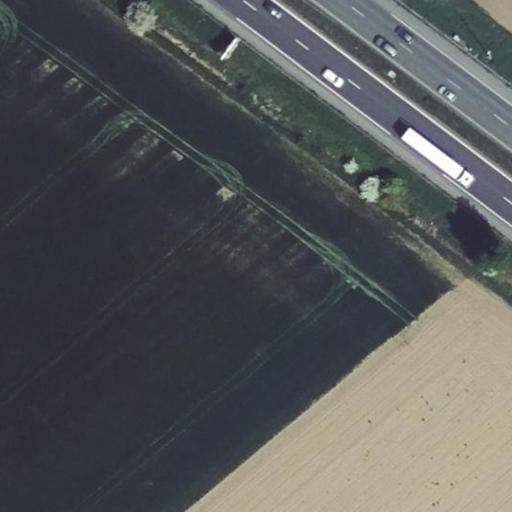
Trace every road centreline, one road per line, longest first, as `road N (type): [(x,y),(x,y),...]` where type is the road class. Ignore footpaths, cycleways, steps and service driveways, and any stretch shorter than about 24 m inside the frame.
road 1 (motorway): [(242,0),(511,203)]
road 2 (motorway): [(511,128),(342,0)]
